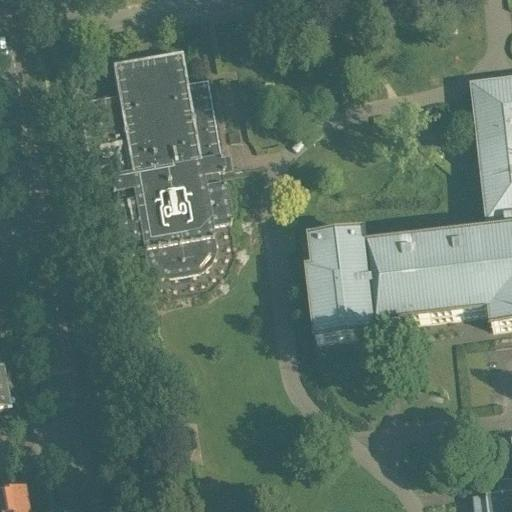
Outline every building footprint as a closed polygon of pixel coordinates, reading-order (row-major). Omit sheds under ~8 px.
[(223,177),(223,176),(220,162),(206,86),(186,90),(180,60),(111,72),(117,102),(77,109),(91,188),(110,184),(112,196),(119,195),(121,206),(115,207),(122,247),(142,243),(144,255),(145,255),(147,267),(156,277),(168,282),(200,276),(209,268),(214,255),(212,243),(213,243),(211,231),(231,228),(224,188),(218,189),(216,178),(223,177)] [(366,245),(365,240),(311,247),(315,278),(309,278),(317,347),(377,340),(376,332),(491,319),(493,335),(511,332),(511,86),(473,91),(480,153),(481,160),(489,229),(491,229),(491,231),(388,243),(366,245)] [(0,373),(0,372),(0,414),(7,413),(7,411),(10,409),(8,398),(4,396),(0,373)] [(511,511),(511,443),(511,444),(511,445),(511,484),(498,486),(499,497),(486,499),(486,501),(474,502),(475,511),(511,511)] [(0,511),(27,511),(27,508),(25,509),(22,493),(0,496),(0,511)]
